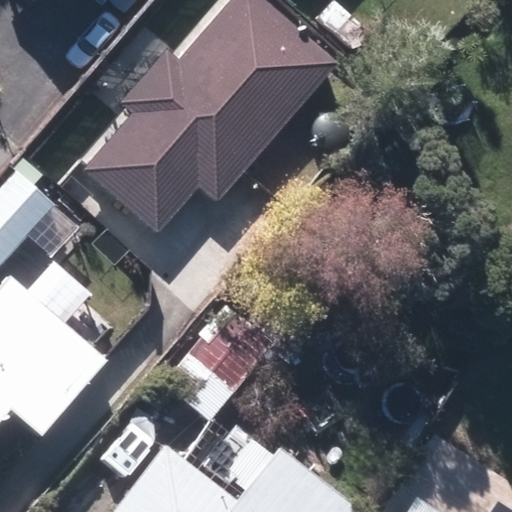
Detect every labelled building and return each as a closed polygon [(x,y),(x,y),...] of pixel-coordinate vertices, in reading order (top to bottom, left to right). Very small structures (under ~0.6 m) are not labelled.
[(214,197),(337,56),(271,0),(221,0),(175,53),(165,45),(119,97),(132,107),(82,164),(156,227),(196,181),(214,197)] [(342,0),(327,0),(309,18),(345,54),(371,28),(342,0)] [(0,179),(0,257),(53,198),(14,163),(0,179)] [(0,409),(7,401),(39,429),(103,348),(9,270),(0,279),(0,409)] [(163,377),(207,415),(270,336),(225,300),(163,377)] [(511,344),(491,373),(511,388),(511,344)] [(103,511),(358,511),(364,505),(278,437),(236,491),(163,437),(103,511)] [(399,511),(453,511),(415,488),(399,511)]
